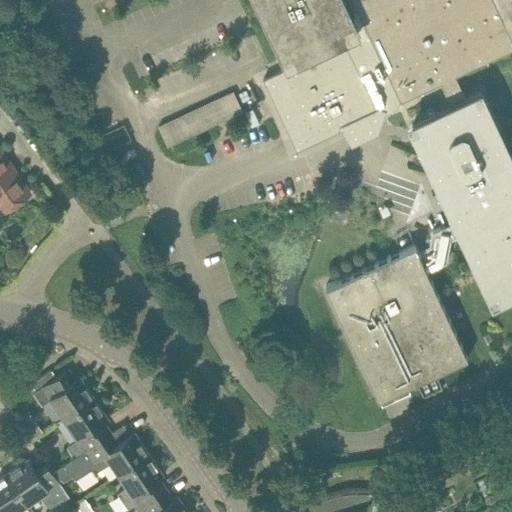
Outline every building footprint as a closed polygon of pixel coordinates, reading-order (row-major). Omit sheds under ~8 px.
[(259,0),(290,65),(263,77),(297,149),(344,127),(379,111),(385,112),(398,106),(401,100),(442,81),(452,104),(412,123),(443,190),(450,204),(457,219),(433,230),(430,243),(418,249),(415,243),(326,285),(379,398),(391,392),(394,399),(410,392),(407,385),(468,356),(428,270),(447,260),(451,239),(463,233),(495,299),(511,291),(511,156),(482,91),(467,98),(456,75),(511,48),(511,0),(354,0),(359,11),(350,15),(342,0),(259,0)] [(212,86),(243,74),(237,58),(252,52),(247,39),(208,54),(215,72),(208,74),(212,86)] [(152,76),(166,110),(204,95),(191,61),(152,76)] [(234,89),(159,124),(169,145),(244,110),(234,89)] [(102,124),(124,115),(116,96),(94,105),(102,124)] [(254,153),(272,145),(263,122),(244,130),(254,153)] [(125,127),(94,142),(98,150),(129,135),(125,127)] [(0,146),(0,203),(4,210),(31,191),(0,146)] [(51,396),(65,417),(94,396),(80,375),(70,381),(63,371),(40,387),(47,398),(51,396)] [(82,450),(83,451),(106,435),(99,425),(109,418),(94,396),(65,417),(79,437),(67,445),(74,456),(82,450)] [(111,460),(119,472),(149,452),(135,431),(125,437),(118,427),(106,435),(83,451),(82,450),(74,456),(53,470),(58,478),(61,476),(64,480),(73,474),(76,478),(93,466),(96,470),(111,460)] [(135,503),(137,506),(160,491),(154,481),(164,474),(149,452),(119,472),(126,482),(116,488),(117,491),(116,492),(127,508),(135,503)] [(30,457),(8,472),(28,502),(38,495),(45,505),(52,505),(69,493),(58,478),(53,470),(46,460),(35,466),(30,457)] [(12,511),(28,502),(8,472),(0,477),(0,511),(12,511)] [(426,511),(423,506),(415,488),(391,500),(381,496),(375,511),(426,511)] [(189,511),(178,495),(168,502),(160,491),(137,506),(141,511),(189,511)]
